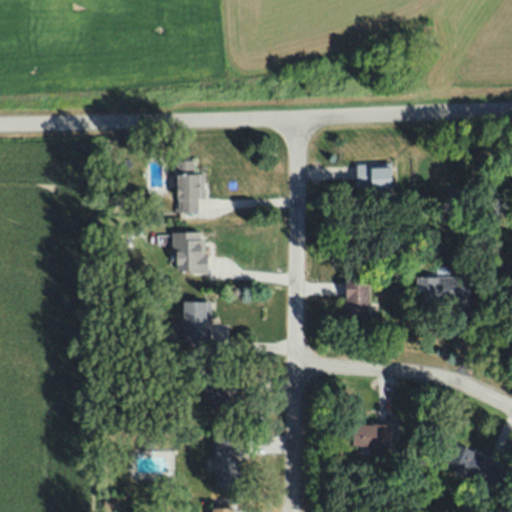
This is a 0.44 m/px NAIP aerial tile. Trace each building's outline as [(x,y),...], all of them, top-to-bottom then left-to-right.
[(357,162),(391,159),(394,191),(371,193),(370,189),(360,189),(357,162)] [(176,161),(195,161),(195,174),(204,174),(205,198),(198,199),(199,212),(178,213),(176,161)] [(173,231),(202,230),(202,239),(205,239),(205,254),(207,254),(208,273),(176,274),(176,261),(174,261),(173,231)] [(120,239),(129,241),(127,251),(118,249),(120,239)] [(417,275),(471,277),(470,305),(451,304),(452,303),(416,302),(417,275)] [(347,279),(368,279),(368,317),(347,317),(347,279)] [(185,344),(186,302),(212,303),(210,345),(185,344)] [(211,374),(250,374),(250,391),(239,391),(239,412),(211,412),(211,374)] [(354,424),(390,425),(390,447),(353,446),(354,424)] [(215,436),(242,436),(242,487),(215,487),(215,436)] [(455,443),(511,469),(500,495),(488,489),(489,485),(445,465),(455,443)]
